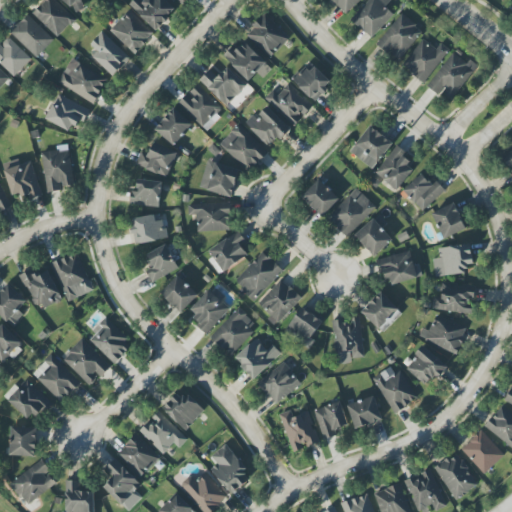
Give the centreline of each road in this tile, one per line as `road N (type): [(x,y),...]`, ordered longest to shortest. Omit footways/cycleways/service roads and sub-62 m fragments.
road 1 (residential): [(287,0),(463,159),(495,217),(506,303),(491,354),(443,420),(388,451),(286,488),(255,511)]
road 2 (residential): [(286,488),(245,422),(120,296),(95,219),(102,160),(125,112),(229,0)]
road 3 (tertiary): [(508,511),(444,0)]
road 4 (residential): [(267,206),(375,87)]
road 5 (residential): [(77,439),(171,351)]
